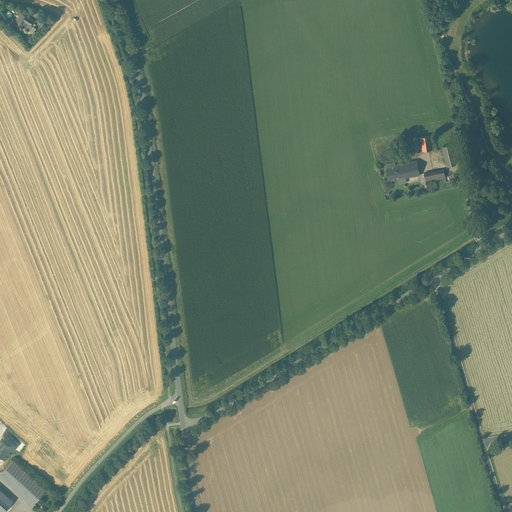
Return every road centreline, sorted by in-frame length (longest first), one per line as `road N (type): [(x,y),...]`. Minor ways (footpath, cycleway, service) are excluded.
road 1 (unclassified): [(183,423),(142,97),(111,0)]
road 2 (unclassified): [(435,277),(209,416),(183,423)]
road 3 (unclassified): [(482,440),(435,277)]
